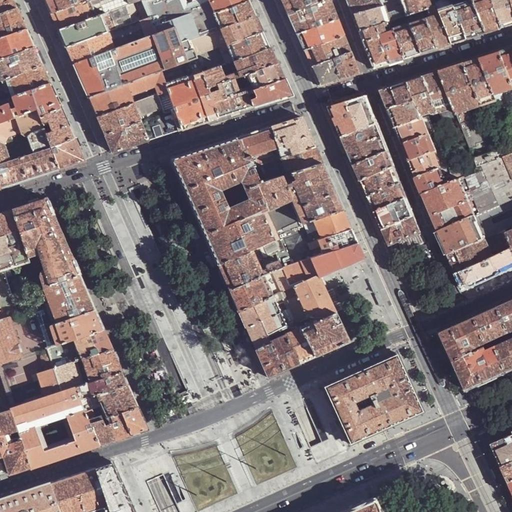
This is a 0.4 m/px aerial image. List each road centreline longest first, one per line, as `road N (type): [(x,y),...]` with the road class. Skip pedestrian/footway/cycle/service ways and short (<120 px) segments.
road 1 (tertiary): [(465,308),(233,407),(0,488)]
road 2 (residential): [(371,82),(0,201)]
road 3 (residential): [(371,82),(465,308)]
road 4 (tertiary): [(275,511),(436,443)]
road 5 (residential): [(511,37),(371,82)]
road 6 (unknown): [(258,396),(204,288)]
